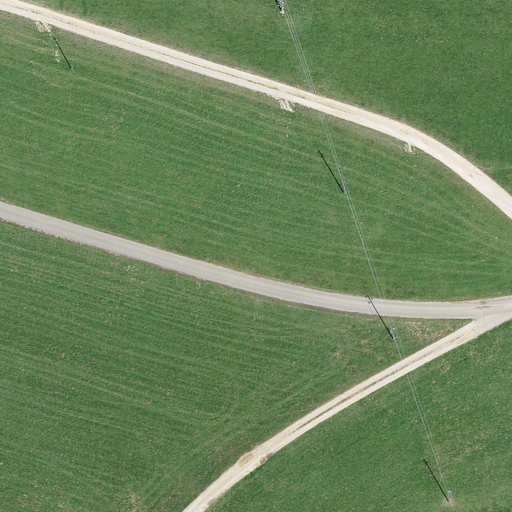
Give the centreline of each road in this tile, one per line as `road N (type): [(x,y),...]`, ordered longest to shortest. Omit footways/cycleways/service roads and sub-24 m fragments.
road 1 (track): [(511,204),(408,131),(4,0)]
road 2 (unclassified): [(511,304),(440,308),(320,297),(0,205)]
road 3 (track): [(511,306),(295,428),(193,511)]
